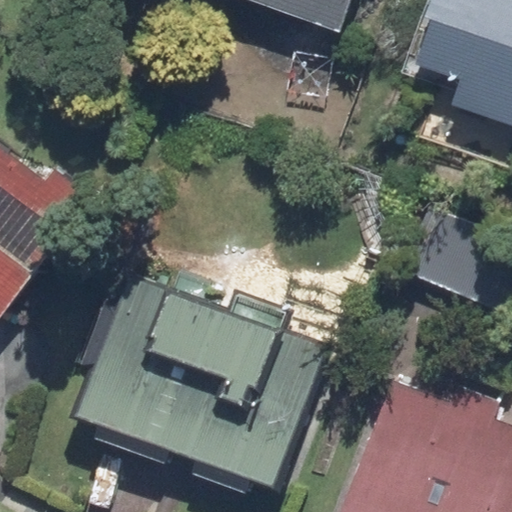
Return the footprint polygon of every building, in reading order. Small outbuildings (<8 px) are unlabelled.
[(344,0),(370,9),(373,0),(344,0)] [(511,0),(455,0),(434,58),(511,85),(511,0)] [(80,215),(0,157),(0,281),(22,297),(80,215)] [(336,355),(141,285),(93,417),(288,487),(336,355)] [(511,511),(511,428),(399,391),(358,511),(511,511)]
